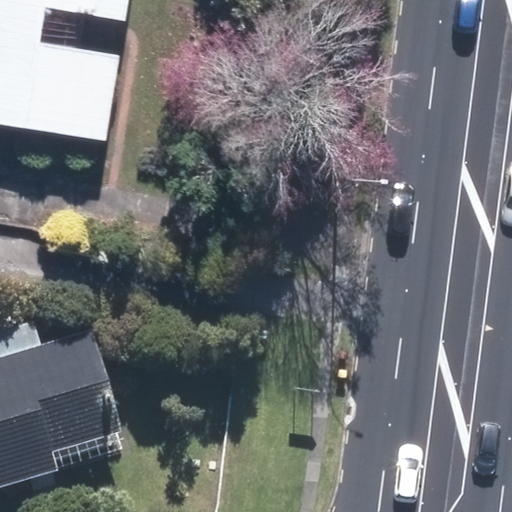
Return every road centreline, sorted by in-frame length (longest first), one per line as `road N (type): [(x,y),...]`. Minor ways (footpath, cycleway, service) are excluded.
road 1 (primary): [(439,511),(505,0)]
road 2 (unknown): [(0,256),(209,291),(337,295)]
